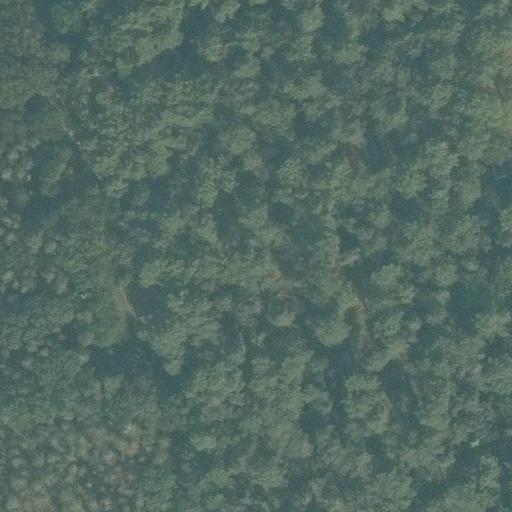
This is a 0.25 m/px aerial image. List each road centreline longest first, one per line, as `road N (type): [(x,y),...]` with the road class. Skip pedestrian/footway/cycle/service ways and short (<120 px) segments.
road 1 (track): [(60,132),(190,511)]
road 2 (unclassified): [(60,132),(16,0)]
